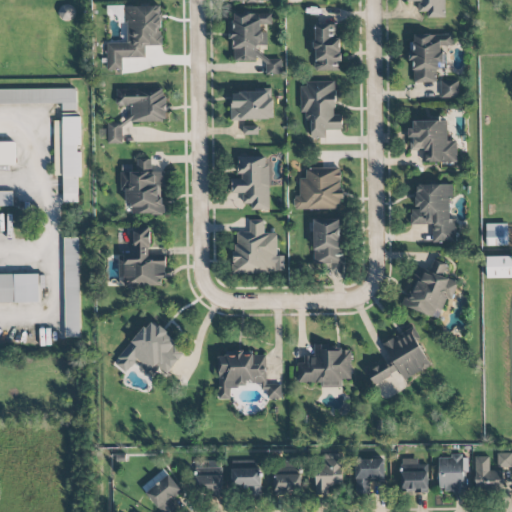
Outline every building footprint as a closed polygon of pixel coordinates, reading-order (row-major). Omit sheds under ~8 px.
[(407,0),(407,1),(418,1),(418,12),(427,12),(427,18),(445,18),(444,0),(407,0)] [(107,43),(107,70),(122,70),(122,58),(145,58),(145,46),(162,46),(161,6),(126,6),(126,42),(107,43)] [(271,13),(231,13),(232,62),(256,61),(256,46),(267,46),(267,28),(272,28),(271,13)] [(340,71),(340,37),(336,37),(336,25),(315,25),(314,70),(340,71)] [(452,34),(414,35),(414,42),(411,42),(412,83),(437,82),(436,66),(444,66),(444,46),(452,46),(452,34)] [(281,75),(281,60),(266,59),(266,74),(281,75)] [(458,81),(440,81),(441,98),(459,97),(458,81)] [(311,138),(326,138),(326,130),(342,130),(342,114),(335,114),(335,82),(301,83),(302,121),(310,121),(311,138)] [(76,88),(0,89),(0,104),(61,103),(62,110),(76,110),(76,88)] [(232,120),(272,120),(272,90),(231,91),(232,120)] [(55,175),(63,175),(63,203),(80,202),(79,145),(81,145),(81,118),(54,118),(55,175)] [(456,141),(447,141),(447,121),(410,121),(410,151),(423,150),(423,163),(457,162),(456,141)] [(258,134),(258,126),(243,126),(243,135),(258,134)] [(15,142),(0,142),(0,165),(15,165),(15,142)] [(269,210),(268,156),(238,157),(238,177),(231,177),(231,194),(242,193),(243,204),(250,204),(250,210),(269,210)] [(164,214),(164,198),(159,198),(159,187),(164,187),(164,172),(151,172),(151,159),(137,159),(137,165),(120,165),(121,191),(125,191),(126,204),(131,204),(132,214),(164,214)] [(341,209),(340,167),(305,169),(306,178),(299,179),(300,197),(293,197),(294,210),(341,209)] [(455,243),(455,219),(451,219),(450,184),(415,184),(415,210),(410,210),(411,225),(432,225),(432,243),(455,243)] [(0,206),(13,207),(12,192),(0,191),(0,206)] [(313,219),(314,264),(345,263),(345,247),(340,248),(339,218),(313,219)] [(235,273),(285,272),(284,256),(277,256),(277,233),(264,233),(264,220),(249,220),(249,232),(234,232),(235,273)] [(486,246),(508,245),(507,224),(486,224),(486,246)] [(118,255),(118,278),(123,278),(124,287),(165,286),(164,257),(150,257),(149,227),(134,228),(134,255),(118,255)] [(79,337),(78,238),(64,238),(65,337),(79,337)] [(487,278),(511,277),(511,256),(486,257),(487,278)] [(417,266),(403,306),(441,320),(455,281),(443,277),(447,265),(433,260),(429,271),(417,266)] [(38,274),(0,274),(0,303),(39,302),(38,274)] [(186,350),(150,320),(114,363),(126,372),(135,361),(148,373),(155,364),(167,374),(186,350)] [(402,380),(431,367),(412,328),(384,342),(402,380)] [(297,383),(320,383),(320,387),(342,387),(342,379),(351,379),(351,347),(315,347),(315,356),(304,356),(303,363),(297,363),(297,383)] [(218,399),(230,399),(230,386),(261,385),(261,390),(267,390),(267,399),(281,399),(281,385),(266,385),(266,355),(243,355),(243,353),(218,353),(218,399)] [(374,386),(391,375),(383,362),(366,373),(374,386)] [(511,453),(497,453),(497,467),(511,467),(511,453)] [(342,488),(342,454),(321,454),(322,464),(315,464),(316,494),(333,494),(333,488),(342,488)] [(438,457),(438,491),(467,490),(466,456),(438,457)] [(489,456),(474,457),(475,490),(504,489),(503,470),(490,470),(489,456)] [(385,460),(356,459),(355,493),(370,494),(370,480),(384,480),(385,460)] [(428,491),(427,464),(417,465),(417,459),(401,459),(402,492),(428,491)] [(231,461),(231,494),(261,493),(261,460),(231,461)] [(222,496),(222,461),(196,461),(196,490),(211,490),(211,497),(222,496)] [(141,486),(160,511),(173,511),(177,509),(171,501),(182,493),(165,469),(141,486)] [(301,474),(274,475),(275,494),(301,494),(301,474)]
